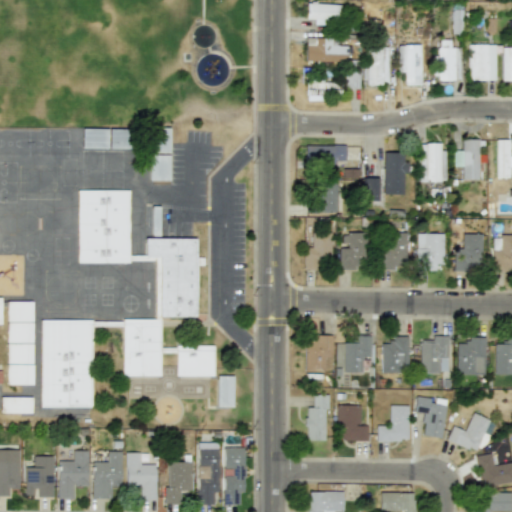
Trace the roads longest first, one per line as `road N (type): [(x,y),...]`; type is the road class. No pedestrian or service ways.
road 1 (tertiary): [(274,511),(275,0)]
road 2 (residential): [(511,111),(275,126)]
road 3 (residential): [(275,302),(511,306)]
road 4 (residential): [(443,511),(444,488),(423,472),(272,471)]
